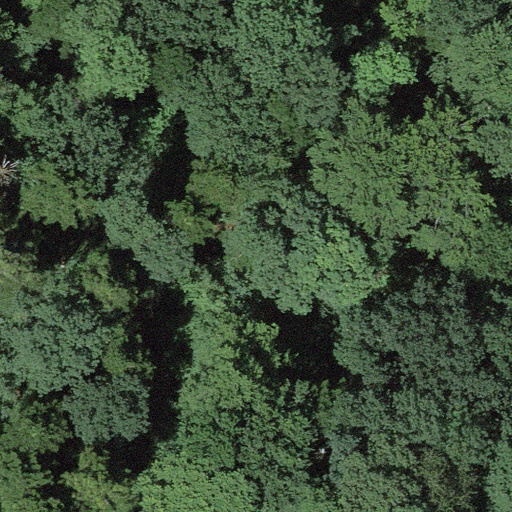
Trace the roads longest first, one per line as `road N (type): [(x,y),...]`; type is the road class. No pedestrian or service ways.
road 1 (track): [(210,511),(44,75),(23,0)]
road 2 (track): [(511,326),(107,233)]
